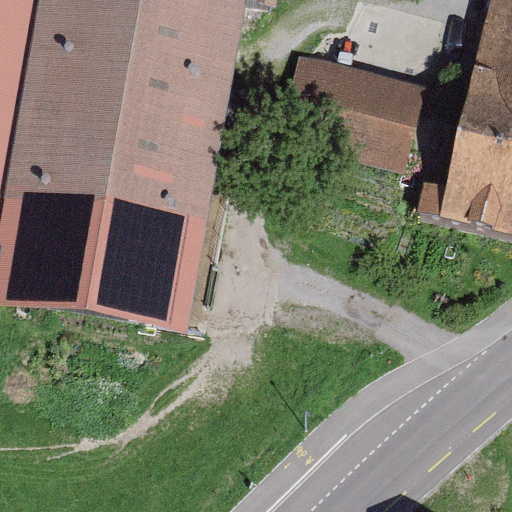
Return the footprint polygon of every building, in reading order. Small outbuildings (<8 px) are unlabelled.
[(169,22),(59,0),(0,0),(0,303),(4,305),(0,326),(0,345),(178,382),(249,38),(169,22)] [(288,0),(173,0),(169,22),(249,38),(281,42),(288,0)] [(436,40),(442,0),(305,0),(303,16),(436,40)] [(511,0),(491,0),(436,225),(511,243),(511,0)] [(394,217),(410,132),(277,108),(261,193),(394,217)]
